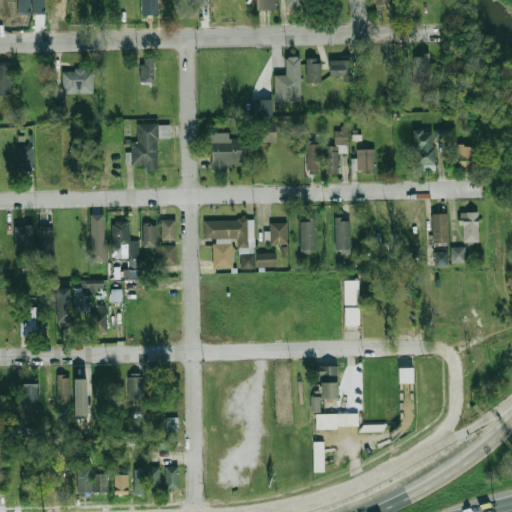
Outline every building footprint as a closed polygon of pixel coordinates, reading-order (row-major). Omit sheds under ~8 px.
[(158,14),(157,0),(140,0),(141,15),(158,14)] [(256,0),(257,10),(276,9),(276,0),(256,0)] [(285,0),(286,7),(304,8),(304,0),(285,0)] [(429,76),(429,55),(413,55),(413,76),(429,76)] [(300,100),(300,56),(285,56),(285,74),(274,74),(274,100),(300,100)] [(140,81),(155,81),(155,57),(140,57),(140,81)] [(305,82),(321,82),(321,57),(305,57),(305,82)] [(330,78),(351,78),(351,59),(330,59),(330,78)] [(0,62),(0,94),(11,94),(11,62),(0,62)] [(63,93),(93,93),(93,70),(63,70),(63,93)] [(53,114),(64,114),(64,99),(53,99),(53,114)] [(251,115),(272,115),(272,99),(251,99),(251,115)] [(275,122),(261,122),(261,142),(275,142),(275,122)] [(135,151),(126,151),(126,164),(144,164),(144,170),(158,170),(157,138),(170,138),(170,123),(135,123),(135,151)] [(326,145),(326,173),(338,173),(338,152),(348,152),(348,126),(334,126),(334,145),(326,145)] [(434,169),(434,129),(413,129),(413,169),(434,169)] [(245,138),(211,138),(211,166),(245,166),(245,138)] [(305,172),(321,172),(321,143),(305,143),(305,172)] [(69,170),(85,170),(85,144),(69,144),(69,170)] [(18,145),(18,170),(33,170),(33,145),(18,145)] [(473,146),(457,146),(457,169),(473,169),(473,146)] [(374,172),(374,149),(357,149),(357,158),(351,158),(351,172),(374,172)] [(478,211),(460,211),(461,243),(478,243),(478,211)] [(432,213),(432,242),(448,242),(448,213),(432,213)] [(350,252),(350,216),(334,216),(334,252),(350,252)] [(315,217),(299,217),(299,253),(315,253),(315,217)] [(176,218),(161,218),(161,241),(176,241),(176,218)] [(203,219),(204,239),(213,239),(214,268),(232,268),(232,240),(239,239),(239,268),(255,268),(254,218),(203,219)] [(112,258),(129,258),(129,268),(124,268),(124,276),(139,276),(139,241),(129,241),(129,221),(112,221),(112,258)] [(91,255),(104,255),(104,222),(91,222),(91,255)] [(265,244),(287,244),(287,222),(265,222),(265,244)] [(14,224),(14,246),(33,246),(33,224),(14,224)] [(156,246),(156,224),(142,224),(142,246),(156,246)] [(36,256),(53,256),(53,225),(36,225),(36,256)] [(176,265),(176,244),(161,244),(161,265),(176,265)] [(464,247),(450,247),(450,262),(464,262),(464,247)] [(256,253),(256,267),(276,267),(276,253),(256,253)] [(103,287),(102,279),(80,279),(80,288),(88,287),(88,294),(95,294),(94,287),(103,287)] [(342,280),(356,280),(358,323),(343,323),(342,280)] [(70,287),(57,287),(57,322),(70,322),(70,287)] [(82,294),(74,294),(74,308),(82,308),(82,294)] [(106,304),(91,304),(91,330),(106,330),(106,304)] [(36,332),(36,305),(27,305),(27,332),(36,332)] [(336,365),(336,398),(320,398),(320,376),(313,376),(313,365),(336,365)] [(178,371),(154,371),(154,394),(178,394),(178,371)] [(143,399),(143,373),(126,373),(126,399),(143,399)] [(69,374),(57,374),(57,403),(69,403),(69,374)] [(74,415),(87,415),(87,378),(74,378),(74,415)] [(22,410),(38,410),(38,380),(22,380),(22,410)] [(310,412),(319,412),(319,396),(310,396),(310,412)] [(314,413),(357,413),(357,425),(335,425),(335,428),(314,428),(314,413)] [(165,430),(178,430),(178,417),(165,417),(165,430)] [(175,449),(175,435),(152,435),(152,449),(175,449)] [(312,441),(322,441),(322,471),(312,471),(312,441)] [(165,466),(165,490),(178,490),(178,466),(165,466)] [(91,474),(91,467),(76,467),(76,494),(128,493),(128,474),(91,474)] [(160,467),(146,467),(146,468),(133,468),(133,494),(145,494),(145,491),(160,490),(160,467)] [(22,493),(36,493),(36,470),(22,470),(22,493)]
